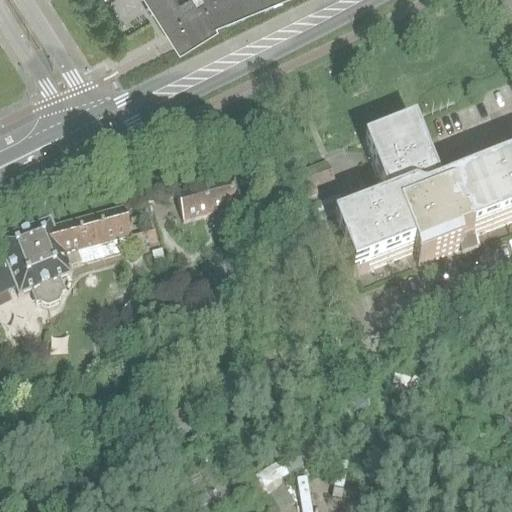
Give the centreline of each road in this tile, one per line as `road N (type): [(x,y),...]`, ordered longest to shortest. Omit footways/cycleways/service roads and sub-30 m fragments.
road 1 (secondary): [(85,130),(353,0)]
road 2 (tertiary): [(85,130),(7,0)]
